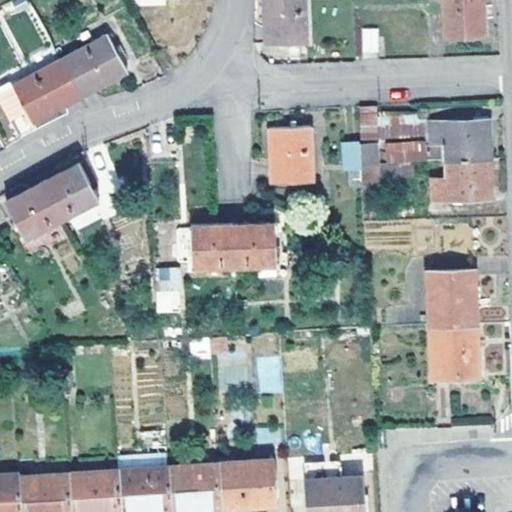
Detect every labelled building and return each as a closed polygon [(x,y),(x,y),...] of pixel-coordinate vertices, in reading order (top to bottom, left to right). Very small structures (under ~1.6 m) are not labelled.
[(304,0),(262,0),(265,42),(307,40),(304,0)] [(444,0),(446,34),(485,33),(483,0),(444,0)] [(378,60),(380,60),(379,28),(362,29),(362,60),(378,60)] [(59,57),(11,84),(26,110),(31,120),(59,105),(78,94),(104,80),(126,68),(106,32),(59,57)] [(11,84),(7,78),(0,82),(0,103),(8,119),(26,110),(11,84)] [(375,142),(374,105),(358,106),(359,135),(359,142),(375,142)] [(486,158),(489,158),(488,135),(487,120),(473,120),(430,121),(431,140),(444,140),(444,160),(486,158)] [(267,125),(271,180),(311,177),(308,123),(267,125)] [(347,168),(361,168),(361,163),(360,146),(359,142),(341,144),(343,169),(347,168)] [(361,163),(375,162),(375,142),(359,142),(360,146),(361,163)] [(489,180),(489,158),(486,158),(444,160),(445,177),(431,178),(433,198),(490,196),(489,180)] [(41,180),(60,215),(98,196),(78,159),(60,169),(41,180)] [(376,186),(375,162),(361,163),(361,168),(362,186),(376,186)] [(348,187),(362,186),(361,168),(347,168),(348,187)] [(22,236),(60,215),(41,180),(21,191),(3,200),(22,236)] [(235,263),(276,261),(274,220),(248,221),(233,223),(212,224),(192,225),(193,265),(235,263)] [(154,267),(156,313),(184,312),(182,266),(154,267)] [(428,270),(430,323),(475,321),(473,268),(428,270)] [(475,321),(430,323),(431,377),(477,375),(475,321)] [(225,351),(224,336),(215,337),(208,338),(209,353),(225,351)] [(209,353),(208,338),(192,339),(192,354),(209,353)] [(270,459),(216,463),(219,508),(273,505),(270,459)] [(216,463),(166,467),(168,485),(169,510),(219,508),(216,463)] [(118,485),(120,511),(148,511),(169,510),(168,485),(166,467),(117,470),(118,485)] [(117,470),(66,474),(68,511),(120,511),(118,485),(117,470)] [(0,511),(19,511),(17,477),(17,474),(17,471),(0,472),(0,511)] [(17,477),(19,511),(68,511),(66,474),(17,477)] [(304,480),(306,511),(362,511),(360,477),(304,480)]
